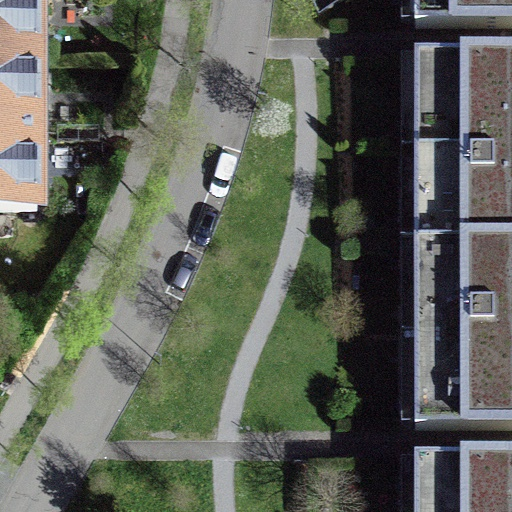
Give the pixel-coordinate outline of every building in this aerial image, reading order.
[(38,0),(0,0),(0,58),(39,58),(38,0)] [(511,0),(415,0),(415,28),(511,28),(511,0)] [(0,210),(39,211),(39,58),(0,58),(0,210)] [(415,245),(511,244),(511,58),(415,58),(415,245)] [(511,244),(415,245),(415,431),(511,430),(511,244)] [(415,511),(511,511),(511,460),(415,460),(415,511)]
